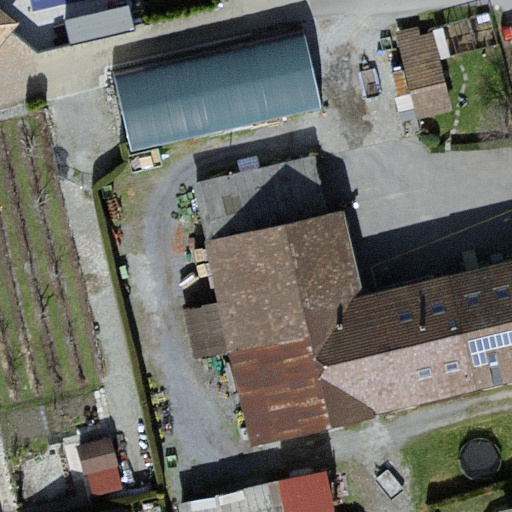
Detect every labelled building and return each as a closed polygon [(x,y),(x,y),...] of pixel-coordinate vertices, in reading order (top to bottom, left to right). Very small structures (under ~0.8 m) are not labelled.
[(74,30),(133,17),(128,0),(115,0),(69,10),(74,30)] [(401,105),(445,103),(442,19),(397,20),(401,105)] [(0,54),(18,35),(0,20),(0,54)] [(300,29),(115,71),(132,148),(318,106),(300,29)] [(323,160),(193,190),(216,309),(179,315),(186,363),(234,354),(254,451),(511,388),(511,271),(360,306),(339,224),(323,160)] [(331,511),(336,511),(330,467),(181,485),(184,511),(331,511)]
